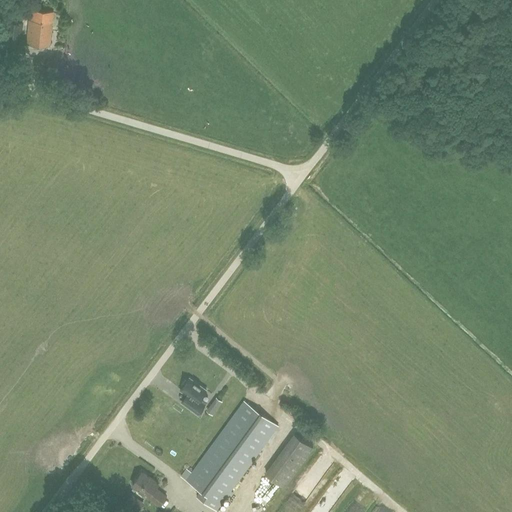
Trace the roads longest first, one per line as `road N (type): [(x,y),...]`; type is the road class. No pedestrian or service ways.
road 1 (unclassified): [(86,462),(303,175)]
road 2 (unclassified): [(303,175),(0,84)]
road 3 (unclassified): [(303,175),(434,0)]
